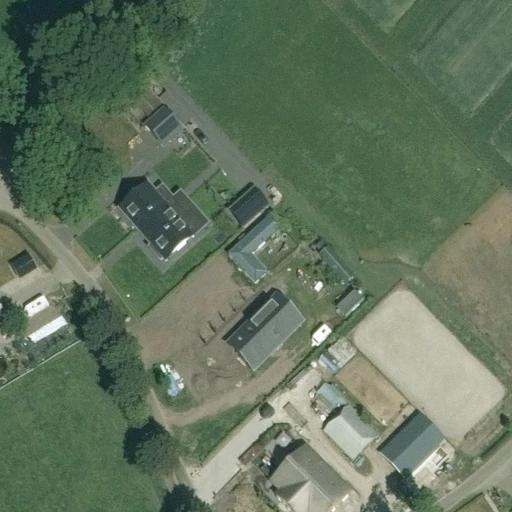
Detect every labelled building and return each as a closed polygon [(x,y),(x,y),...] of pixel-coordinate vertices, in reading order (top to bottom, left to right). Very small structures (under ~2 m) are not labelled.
[(144,128),(161,148),(181,131),(163,111),(144,128)] [(118,207),(149,178),(135,164),(105,193),(118,207)] [(224,165),(212,173),(219,184),(209,191),(215,200),(238,184),(224,165)] [(162,260),(164,263),(193,238),(180,224),(186,218),(162,190),(155,196),(147,187),(119,212),(150,247),(148,250),(159,263),(162,260)] [(242,228),(251,220),(266,207),(253,192),(238,205),(229,213),(242,228)] [(117,218),(111,199),(98,203),(103,222),(117,218)] [(86,240),(99,218),(88,211),(74,233),(86,240)] [(273,217),(228,258),(255,287),(267,277),(251,259),(284,229),(273,217)] [(27,259),(21,268),(30,275),(36,266),(27,259)] [(13,320),(8,322),(11,329),(17,326),(13,320)] [(261,419),(289,394),(233,334),(206,359),(261,419)] [(352,462),(377,438),(349,408),(324,433),(352,462)] [(442,444),(417,420),(380,458),(404,482),(442,444)] [(309,450),(306,453),(305,452),(272,485),(281,495),(276,500),(287,511),(364,511),(336,484),(354,467),(327,440),(313,454),(309,450)]
